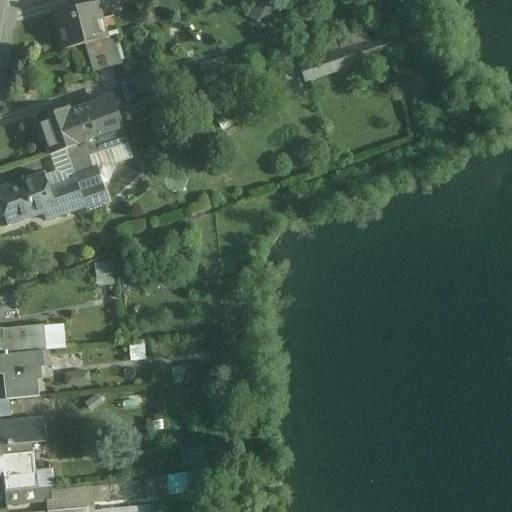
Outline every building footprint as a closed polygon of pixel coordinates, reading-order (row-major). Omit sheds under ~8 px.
[(95,4),(55,14),(65,51),(105,40),(95,4)] [(387,37),(299,66),(305,81),(391,52),(387,37)] [(104,46),(93,49),(99,72),(110,69),(104,46)] [(146,79),(121,86),(125,99),(150,91),(146,79)] [(71,109),(37,121),(50,156),(65,150),(123,130),(112,101),(73,115),(71,109)] [(123,130),(65,150),(74,178),(93,171),(88,158),(128,145),(123,130)] [(94,178),(51,194),(43,174),(0,189),(0,206),(8,228),(44,215),(47,223),(68,215),(65,207),(82,201),(84,208),(102,201),(94,178)] [(41,328),(0,331),(0,355),(43,351),(41,328)] [(43,351),(0,355),(0,376),(2,376),(5,402),(38,399),(36,382),(42,382),(40,369),(35,370),(34,355),(43,354),(43,351)] [(35,421),(0,424),(0,448),(31,445),(31,446),(37,445),(35,421)] [(182,444),(181,464),(205,464),(205,445),(182,444)] [(31,445),(0,448),(0,475),(3,475),(3,480),(35,476),(35,474),(33,474),(31,446),(31,445)] [(35,476),(3,480),(5,494),(37,490),(35,476)]
